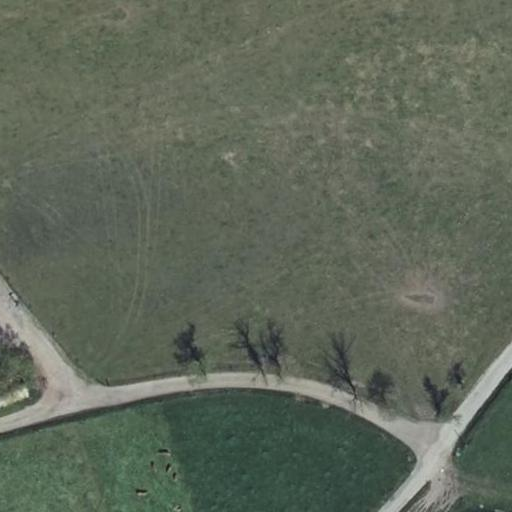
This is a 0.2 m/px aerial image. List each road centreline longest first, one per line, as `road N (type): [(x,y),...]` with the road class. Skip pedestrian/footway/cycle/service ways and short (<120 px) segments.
road 1 (track): [(0,425),(181,384),(259,382),(335,398),(436,449)]
road 2 (unclassified): [(511,358),(377,511)]
road 3 (track): [(100,398),(0,317)]
